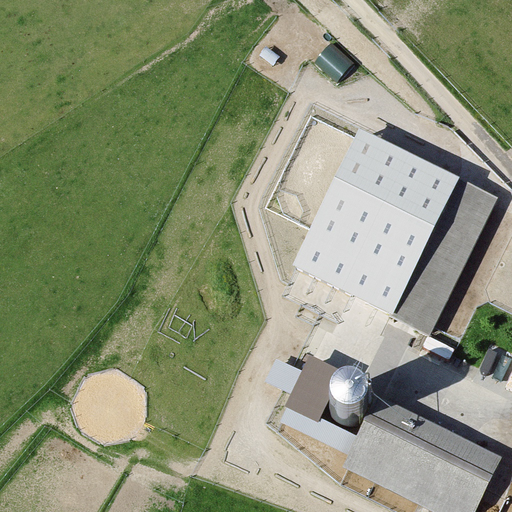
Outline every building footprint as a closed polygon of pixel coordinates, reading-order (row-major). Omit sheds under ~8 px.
[(316,61),(337,78),(351,60),(331,43),(316,61)] [(293,270),(431,338),(498,202),(361,134),(293,270)] [(320,427),(344,378),(309,362),(285,410),(320,427)] [(368,417),(368,408),(364,400),(356,395),(347,394),(339,397),(333,404),(330,412),(333,421),(339,428),(347,431),(356,430),(363,425),(368,417)] [(474,511),(496,467),(373,408),(341,475),(417,511),(474,511)]
